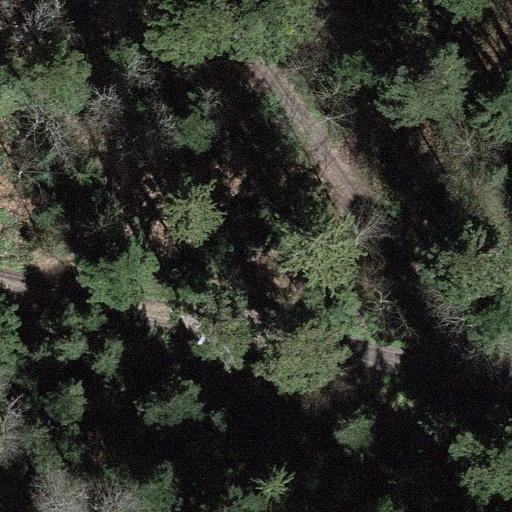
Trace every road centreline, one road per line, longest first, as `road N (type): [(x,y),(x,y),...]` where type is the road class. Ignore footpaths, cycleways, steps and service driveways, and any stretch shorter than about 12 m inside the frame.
road 1 (track): [(0,280),(502,377)]
road 2 (track): [(225,0),(326,158),(511,382)]
road 3 (track): [(326,158),(0,249)]
